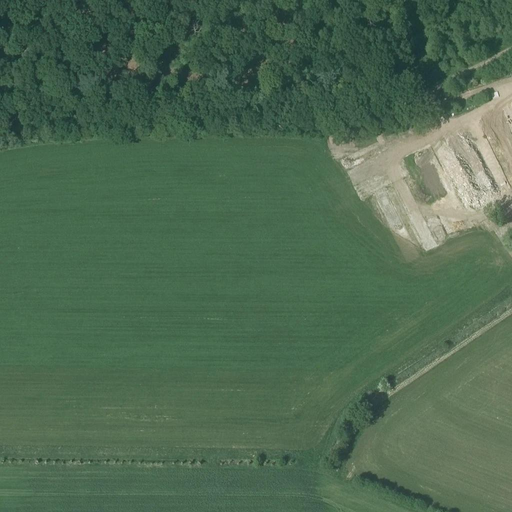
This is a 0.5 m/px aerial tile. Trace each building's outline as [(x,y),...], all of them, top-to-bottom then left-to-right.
[(511,100),(480,116),(511,183),(511,100)] [(415,125),(407,128),(411,139),(419,136),(415,125)] [(510,201),(500,176),(491,179),(489,175),(495,173),(477,126),(466,130),(469,137),(494,206),(510,201)] [(420,199),(442,191),(433,168),(437,167),(428,146),(403,156),(420,199)] [(392,153),(384,156),(388,164),(395,161),(392,153)] [(398,181),(387,186),(391,195),(402,190),(398,181)] [(403,215),(417,251),(432,246),(420,212),(416,213),(408,193),(395,198),(402,216),(403,215)] [(395,240),(398,253),(405,252),(402,239),(395,240)]
